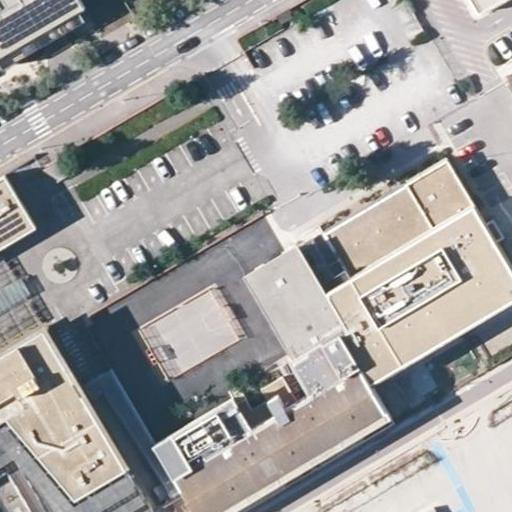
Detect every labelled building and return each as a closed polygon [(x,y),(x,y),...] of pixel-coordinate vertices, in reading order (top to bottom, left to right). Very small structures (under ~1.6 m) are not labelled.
[(0,0),(0,59),(80,13),(85,10),(79,0),(0,0)] [(472,0),(480,13),(502,0),(472,0)] [(85,22),(80,13),(0,59),(0,67),(2,70),(85,22)] [(485,222),(448,159),(435,166),(472,230),(485,222)] [(339,258),(313,273),(346,329),(341,332),(373,385),(408,364),(407,363),(401,353),(496,297),(472,257),(498,242),(507,238),(494,217),(485,222),(472,230),(435,166),(324,231),(339,258)] [(0,511),(145,511),(153,507),(88,398),(81,385),(44,326),(0,352),(0,250),(1,250),(0,248),(0,246),(36,225),(21,201),(13,206),(10,199),(17,194),(6,175),(0,178),(0,511)] [(17,194),(10,199),(13,206),(21,201),(17,194)] [(0,246),(0,248),(1,250),(37,228),(36,225),(0,246)] [(472,257),(496,297),(511,294),(511,265),(498,242),(472,257)] [(373,385),(341,332),(346,329),(313,273),(297,246),(250,273),(262,294),(299,356),(296,358),(293,360),(308,386),(340,441),(389,412),(373,385)] [(0,344),(39,321),(24,296),(15,281),(1,257),(0,257),(0,344)] [(28,294),(30,293),(22,277),(19,279),(28,294)] [(19,279),(15,281),(24,296),(28,294),(19,279)] [(285,332),(262,294),(259,295),(282,334),(285,332)] [(511,294),(496,297),(401,353),(407,363),(511,301),(511,294)] [(139,324),(162,373),(226,344),(203,295),(139,324)] [(299,356),(285,332),(282,334),(296,358),(299,356)] [(429,367),(413,374),(424,396),(440,388),(429,367)] [(104,389),(113,402),(168,495),(182,487),(156,442),(127,394),(111,368),(84,384),(81,385),(88,398),(104,389)] [(218,511),(340,441),(311,392),(304,396),(295,401),(280,377),(262,387),(268,397),(251,407),(245,396),(235,402),(232,398),(156,442),(182,487),(196,511),(218,511)] [(311,392),(308,386),(301,390),(304,396),(311,392)] [(347,453),(397,424),(389,412),(340,441),(347,453)] [(246,511),(347,453),(340,441),(218,511),(246,511)]
